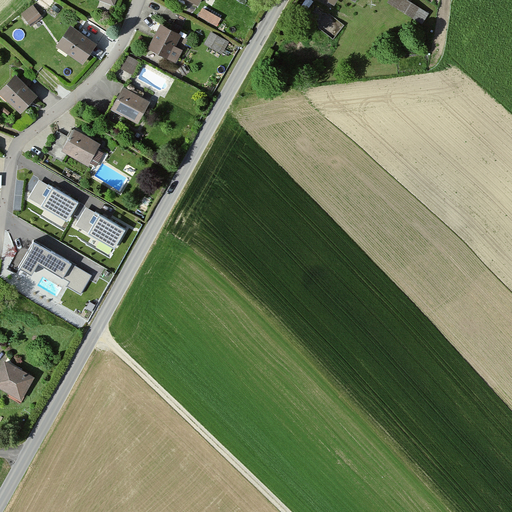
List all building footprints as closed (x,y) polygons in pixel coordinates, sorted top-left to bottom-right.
[(200,0),(175,0),(195,10),(200,0)] [(427,14),(400,0),(388,0),(385,6),(421,26),(427,14)] [(197,14),(217,24),(221,15),(201,5),(197,14)] [(29,8),(19,16),(28,28),(39,20),(29,8)] [(94,45),(67,28),(53,49),(80,66),(94,45)] [(178,40),(157,29),(145,52),(174,67),(181,54),(173,50),(178,40)] [(203,41),(222,51),(229,39),(210,29),(203,41)] [(141,66),(126,58),(120,71),(134,78),(141,66)] [(12,77),(0,89),(0,99),(16,116),(34,98),(12,77)] [(146,104),(120,91),(109,113),(135,126),(146,104)] [(97,147),(71,133),(59,153),(86,168),(97,147)] [(77,199),(52,185),(42,202),(67,217),(77,199)] [(124,226),(99,212),(90,228),(114,243),(124,226)] [(70,260),(35,239),(20,264),(32,270),(38,259),(63,273),(70,260)] [(35,378),(4,361),(0,367),(0,388),(22,401),(35,378)]
